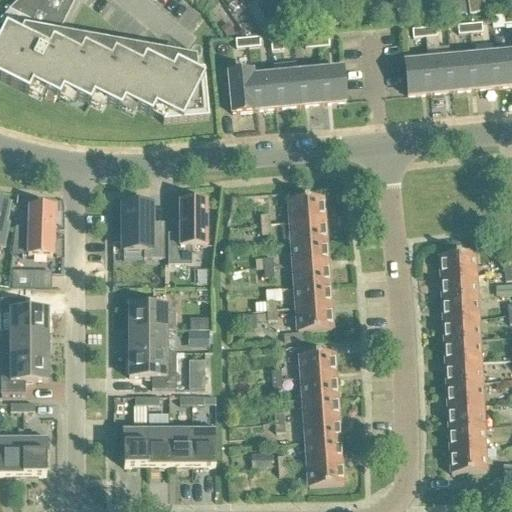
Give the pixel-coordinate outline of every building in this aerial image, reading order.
[(12,34),(5,31),(0,41),(0,85),(27,99),(33,88),(45,94),(43,97),(58,104),(63,94),(75,100),(74,102),(89,110),(94,99),(106,105),(105,108),(120,115),(125,105),(137,111),(136,113),(151,121),(156,111),(168,117),(163,128),(208,124),(203,75),(192,76),(176,67),(172,75),(145,62),(141,70),(114,56),(110,64),(83,51),(79,59),(54,46),(76,0),(23,0),(8,15),(19,20),(12,34)] [(186,0),(208,18),(217,8),(207,0),(186,0)] [(433,0),(430,1),(434,17),(447,14),(442,0),(433,0)] [(485,17),(481,0),(465,0),(469,20),(485,17)] [(485,0),(488,14),(500,12),(498,0),(485,0)] [(245,12),(260,37),(274,29),(260,4),(245,12)] [(464,6),(450,9),(452,20),(466,17),(464,6)] [(511,19),(502,20),(502,29),(511,28),(511,19)] [(469,29),(470,38),(482,37),(481,28),(469,29)] [(227,29),(221,33),(226,41),(232,37),(227,29)] [(457,30),(458,39),(470,38),(469,29),(457,30)] [(423,33),(424,43),(436,41),(435,32),(423,33)] [(412,44),(424,43),(423,33),(411,34),(412,44)] [(247,43),(248,53),(260,51),(259,42),(247,43)] [(316,53),(328,51),(328,42),(316,43),(316,53)] [(236,54),(248,53),(247,43),(235,45),(236,54)] [(304,54),(316,53),(316,43),(303,45),(304,54)] [(271,57),(283,56),(282,46),(270,48),(271,57)] [(511,58),(494,60),(497,93),(511,92),(511,58)] [(494,60),(472,62),(475,96),(497,93),(494,60)] [(472,62),(450,64),(453,98),(475,96),(472,62)] [(450,64),(427,66),(430,100),(453,98),(450,64)] [(427,66),(404,68),(407,102),(430,100),(427,66)] [(341,74),(318,76),(321,110),(344,108),(341,74)] [(318,76),(296,79),(299,112),(321,110),(318,76)] [(254,117),(251,83),(251,78),(228,80),(231,119),(254,117)] [(296,79),(273,81),(276,114),(299,112),(296,79)] [(273,81),(251,83),(254,117),(276,114),(273,81)] [(206,208),(179,208),(179,239),(167,239),(167,270),(191,270),(191,252),(206,252),(206,208)] [(15,233),(11,259),(28,259),(27,261),(52,262),(53,214),(47,214),(47,210),(35,209),(35,213),(29,213),(28,233),(15,233)] [(150,211),(122,212),(123,256),(143,256),(143,264),(164,264),(164,228),(150,228),(150,211)] [(332,253),(290,257),(292,284),(335,280),(332,253)] [(467,256),(425,261),(428,288),(470,283),(467,256)] [(505,269),(495,270),(496,280),(506,279),(505,269)] [(13,271),(12,288),(61,289),(61,271),(13,271)] [(233,279),(233,289),(243,289),(243,279),(233,279)] [(506,279),(496,280),(497,290),(507,289),(506,279)] [(335,280),(292,284),(294,309),(337,305),(335,280)] [(430,311),(423,311),(424,313),(473,308),(470,283),(428,288),(430,311)] [(233,289),(233,299),(243,299),(243,289),(233,289)] [(0,340),(47,340),(47,316),(24,316),(24,304),(0,304),(0,340)] [(258,324),(277,323),(276,304),(257,305),(258,324)] [(337,305),(294,309),(297,334),(339,330),(337,305)] [(473,308),(424,313),(426,335),(468,330),(466,311),(473,310),(473,308)] [(175,336),(175,318),(166,318),(166,312),(128,312),(128,336),(166,336),(175,336)] [(510,316),(500,317),(501,327),(511,326),(510,316)] [(197,324),(197,336),(205,336),(205,324),(197,324)] [(511,326),(501,327),(502,337),(511,336),(511,326)] [(233,330),(233,340),(243,340),(243,330),(233,330)] [(339,330),(297,334),(299,359),(342,355),(339,330)] [(468,330),(426,335),(428,356),(471,352),(468,330)] [(128,336),(128,359),(175,359),(175,358),(166,358),(166,336),(128,336)] [(209,353),(208,337),(187,337),(187,353),(209,353)] [(0,340),(0,363),(47,363),(47,340),(0,340)] [(233,340),(233,350),(243,350),(243,340),(233,340)] [(471,352),(428,356),(431,378),(473,373),(471,352)] [(342,355),(299,359),(301,384),(344,380),(342,355)] [(175,359),(128,359),(128,383),(151,383),(151,395),(175,395),(175,359)] [(47,363),(0,363),(0,398),(24,399),(24,387),(47,387),(47,363)] [(473,373),(431,378),(433,399),(476,395),(473,373)] [(234,380),(234,390),(244,390),(244,380),(234,380)] [(344,380),(301,384),(304,411),(346,407),(344,380)] [(188,381),(188,395),(204,395),(204,381),(188,381)] [(234,390),(234,400),(244,400),(244,390),(234,390)] [(476,395),(433,399),(436,423),(478,418),(476,395)] [(146,411),(146,403),(134,403),(134,411),(146,411)] [(158,403),(146,403),(146,411),(158,411),(158,403)] [(191,411),(191,403),(179,403),(179,411),(191,411)] [(203,403),(191,403),(191,411),(203,411),(203,403)] [(22,418),(22,410),(10,410),(10,418),(22,418)] [(34,410),(22,410),(22,418),(34,418),(34,410)] [(146,473),(146,431),(146,411),(134,411),(132,411),(132,431),(123,431),(123,473),(146,473)] [(336,416),(326,417),(327,427),(337,426),(336,416)] [(326,417),(316,418),(317,428),(327,427),(326,417)] [(276,419),(276,429),(286,429),(286,419),(276,419)] [(286,419),(286,429),(296,429),(296,419),(286,419)] [(505,423),(495,424),(496,434),(506,433),(505,423)] [(475,427),(465,428),(466,438),(476,436),(475,427)] [(465,428),(455,429),(456,439),(466,438),(465,428)] [(444,430),(434,431),(435,441),(445,440),(444,430)] [(169,431),(146,431),(146,473),(169,473),(169,431)] [(191,431),(169,431),(169,473),(191,473),(191,431)] [(191,431),(191,473),(214,473),(214,433),(191,433),(191,431)] [(21,447),(0,446),(0,482),(22,482),(22,442),(21,442),(21,447)] [(45,442),(22,442),(22,482),(45,482),(45,442)] [(507,451),(486,452),(488,488),(508,487),(507,451)] [(486,452),(466,453),(467,489),(488,488),(486,452)] [(466,453),(445,454),(447,490),(467,489),(466,453)] [(445,454),(423,455),(424,491),(447,490),(445,454)] [(264,458),(264,495),(287,494),(286,458),(264,458)] [(286,458),(287,494),(307,494),(307,458),(286,458)] [(307,458),(307,494),(328,494),(327,458),(307,458)] [(327,458),(328,494),(350,494),(350,458),(327,458)]
